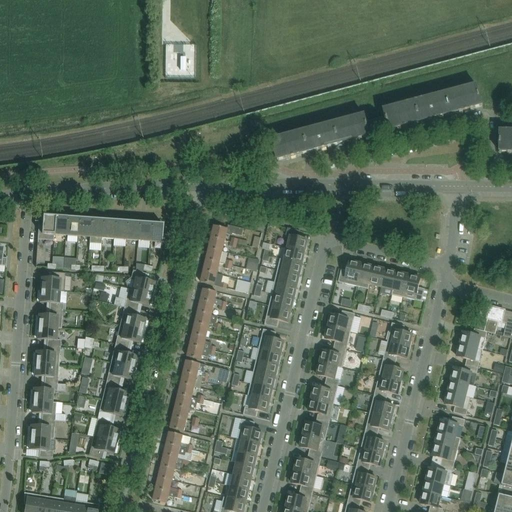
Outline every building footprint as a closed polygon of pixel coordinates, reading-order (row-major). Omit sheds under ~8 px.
[(451,114),(482,106),(476,85),(445,94),(451,114)] [(420,123),(451,114),(445,94),(415,102),(420,123)] [(389,131),(420,123),(415,102),(384,110),(389,131)] [(364,115),(333,124),(339,144),(370,136),(364,115)] [(308,152),(339,144),(333,124),(303,132),(308,152)] [(511,152),(511,131),(500,131),(499,152),(511,152)] [(277,161),(308,152),(303,132),(272,140),(277,161)] [(53,241),(53,235),(55,217),(42,217),(41,226),(39,226),(39,225),(38,225),(37,242),(38,242),(38,240),(53,241)] [(65,236),(67,218),(55,217),(53,235),(65,236)] [(77,237),(78,219),(67,218),(65,236),(77,237)] [(89,238),(90,220),(78,219),(77,237),(89,238)] [(101,239),(102,221),(90,220),(89,238),(89,244),(101,245),(101,239)] [(113,240),(114,222),(102,221),(101,239),(113,240)] [(125,240),(126,222),(114,222),(113,240),(125,240)] [(137,241),(138,223),(126,222),(125,240),(137,241)] [(149,242),(150,224),(138,223),(137,241),(149,242)] [(163,225),(150,224),(149,242),(165,243),(164,244),(165,245),(168,234),(167,234),(167,235),(162,235),(163,225)] [(225,241),(226,235),(232,236),(232,234),(242,236),(243,229),(228,226),(227,229),(226,229),(227,228),(221,226),(221,228),(214,226),(211,238),(225,241)] [(298,239),(300,231),(287,228),(285,236),(290,237),(287,249),(305,253),(308,241),(298,239)] [(222,253),(225,241),(211,238),(209,249),(222,253)] [(232,238),(231,243),(236,244),(246,246),(247,242),(232,238)] [(258,249),(260,239),(254,238),(252,248),(258,249)] [(96,262),(102,251),(90,245),(84,255),(96,262)] [(283,248),(280,259),(285,260),(302,265),(305,253),(287,249),(283,248)] [(220,264),(222,253),(209,249),(206,261),(220,264)] [(259,261),(248,259),(246,269),(257,272),(259,261)] [(299,276),(302,265),(285,260),(280,259),(277,271),(299,276)] [(217,275),(220,264),(206,261),(203,272),(217,275)] [(356,287),(362,265),(350,262),(347,271),(341,270),(338,282),(356,287)] [(369,285),(373,268),(362,265),(356,287),(368,290),(369,285)] [(381,288),(385,270),(373,268),(369,285),(381,288)] [(393,290),(397,273),(385,270),(381,288),(393,290)] [(130,279),(125,283),(128,290),(132,291),(153,296),(155,288),(153,287),(154,283),(144,281),(145,274),(132,271),(130,279)] [(296,288),(299,276),(277,271),(274,283),(296,288)] [(223,276),(217,275),(203,272),(201,283),(226,289),(227,285),(221,284),(223,276)] [(63,293),(65,274),(51,273),(51,280),(41,279),(40,283),(38,282),(37,291),(59,292),(63,293)] [(403,298),(408,276),(397,273),(393,290),(392,295),(403,298)] [(420,279),(408,276),(403,298),(422,302),(425,290),(418,288),(420,279)] [(250,282),(238,280),(235,291),(248,294),(250,282)] [(294,300),(296,288),(274,283),(272,294),(294,300)] [(151,304),(153,296),(132,291),(128,290),(125,301),(115,299),(113,306),(123,309),(136,311),(138,304),(148,307),(149,303),(151,304)] [(215,300),(217,293),(203,290),(201,301),(214,305),(220,306),(226,308),(227,303),(215,300)] [(58,304),(59,292),(37,291),(37,299),(39,299),(39,303),(49,304),(49,310),(62,311),(63,304),(58,304)] [(111,298),(117,299),(118,292),(107,291),(105,305),(110,306),(111,298)] [(291,311),(294,300),(272,294),(269,306),(291,311)] [(201,301),(198,313),(211,316),(214,305),(201,301)] [(288,323),(291,311),(269,306),(264,325),(277,328),(279,321),(288,323)] [(511,313),(485,307),(490,308),(484,332),(487,333),(495,335),(498,321),(506,323),(503,337),(510,339),(511,332),(511,313)] [(135,318),(136,311),(123,309),(119,327),(144,333),(146,325),(144,324),(145,320),(135,318)] [(61,330),(62,311),(49,310),(48,317),(38,316),(38,320),(35,319),(35,328),(57,329),(61,330)] [(350,333),(354,314),(342,311),(341,318),(331,315),(328,327),(350,333)] [(217,317),(211,316),(198,313),(195,324),(209,327),(215,328),(221,330),(222,325),(216,324),(217,317)] [(403,333),(404,326),(392,323),(387,342),(409,347),(412,335),(403,333)] [(206,338),(209,327),(195,324),(193,335),(206,338)] [(142,341),(144,333),(119,327),(115,345),(127,348),(129,341),(139,344),(140,340),(142,341)] [(346,351),(350,333),(328,327),(325,340),(335,342),(333,348),(346,351)] [(56,341),(57,329),(35,328),(34,336),(37,336),(36,340),(47,341),(46,347),(60,348),(60,341),(56,341)] [(482,351),(485,339),(487,333),(484,332),(474,329),(472,336),(463,333),(460,345),(482,351)] [(274,340),(276,333),(263,330),(259,349),(281,354),(284,342),(274,340)] [(205,343),(206,338),(193,335),(190,346),(203,350),(204,349),(209,351),(215,352),(216,348),(210,346),(211,344),(205,343)] [(92,350),(94,340),(85,338),(83,348),(92,350)] [(406,359),(409,347),(387,342),(383,360),(395,363),(397,357),(406,359)] [(126,355),(127,348),(115,345),(110,364),(136,370),(137,362),(135,361),(136,357),(126,355)] [(478,369),(482,351),(460,345),(457,357),(467,360),(465,366),(478,369)] [(204,349),(203,350),(190,346),(187,358),(201,361),(202,357),(208,358),(208,355),(214,356),(215,352),(209,351),(204,349)] [(58,366),(60,348),(46,347),(46,354),(35,353),(35,356),(33,356),(32,365),(58,366)] [(342,369),(346,351),(333,348),(332,354),(323,351),(320,364),(337,368),(342,369)] [(278,366),(281,354),(259,349),(256,361),(278,366)] [(230,368),(233,356),(227,355),(224,366),(230,368)] [(499,355),(498,360),(493,359),(492,365),(501,366),(503,355),(499,355)] [(394,369),(395,363),(383,360),(378,378),(400,383),(403,371),(394,369)] [(204,373),(206,366),(186,361),(184,373),(197,376),(209,379),(210,375),(204,373)] [(275,378),(278,366),(256,361),(253,373),(275,378)] [(134,378),(136,370),(110,364),(106,382),(119,385),(120,378),(130,381),(131,377),(134,378)] [(334,379),(337,368),(320,364),(317,376),(326,378),(325,384),(337,387),(339,380),(334,379)] [(57,385),(58,366),(32,365),(32,373),(34,373),(34,377),(44,377),(44,384),(57,385)] [(473,387),(478,369),(465,366),(464,372),(454,369),(451,381),(468,386),(473,387)] [(229,372),(219,370),(217,381),(219,382),(226,384),(229,372)] [(184,373),(181,384),(194,387),(194,388),(197,376),(184,373)] [(272,389),(275,378),(253,373),(250,384),(272,389)] [(203,378),(202,382),(208,383),(207,384),(218,387),(219,382),(217,381),(209,379),(203,378)] [(397,395),(400,383),(378,378),(374,396),(386,399),(388,393),(397,395)] [(465,397),(468,386),(451,381),(448,393),(465,397)] [(117,392),(119,385),(106,382),(101,401),(127,407),(129,398),(126,398),(127,394),(117,392)] [(65,385),(57,385),(44,384),(43,390),(33,390),(33,393),(30,393),(30,401),(51,403),(52,392),(64,393),(65,385)] [(192,398),(194,387),(181,384),(178,395),(192,398)] [(270,401),(272,389),(250,384),(247,396),(252,397),(270,401)] [(333,405),(337,387),(325,384),(324,390),(314,387),(311,400),(333,405)] [(448,393),(445,405),(455,407),(453,414),(466,417),(468,410),(470,399),(465,397),(448,393)] [(203,405),(204,401),(198,400),(192,398),(178,395),(176,406),(189,409),(195,411),(197,404),(203,405)] [(385,405),(386,399),(374,396),(369,414),(391,419),(394,407),(385,405)] [(267,413),(270,401),(252,397),(250,409),(245,408),(243,415),(256,418),(257,411),(267,413)] [(329,423),(333,405),(311,400),(308,412),(318,414),(316,420),(329,423)] [(30,401),(29,410),(31,410),(31,414),(42,414),(41,421),(54,422),(65,423),(65,416),(61,416),(62,404),(56,403),(51,403),(30,401)] [(125,415),(127,407),(101,401),(97,419),(110,422),(112,415),(122,418),(122,414),(125,415)] [(221,405),(204,401),(203,405),(220,409),(221,405)] [(186,421),(189,409),(176,406),(173,418),(186,421)] [(388,431),(391,419),(369,414),(365,432),(378,435),(379,429),(388,431)] [(184,432),(186,421),(173,418),(170,429),(184,432)] [(441,421),(438,433),(455,438),(458,426),(463,427),(465,421),(452,418),(451,424),(441,421)] [(108,429),(110,422),(97,419),(93,438),(118,444),(120,435),(118,435),(118,431),(108,429)] [(253,430),(254,423),(242,420),(237,439),(242,441),(259,445),(262,432),(253,430)] [(325,441),(329,423),(316,420),(315,426),(306,424),(303,436),(325,441)] [(53,440),(54,422),(41,421),(41,427),(30,427),(30,430),(28,430),(27,438),(49,440),(53,440)] [(376,441),(378,435),(365,432),(360,450),(382,455),(385,443),(376,441)] [(169,433),(166,445),(180,448),(183,436),(179,435),(169,433)] [(460,439),(455,438),(438,433),(435,445),(457,451),(460,439)] [(321,459),(325,441),(303,436),(300,448),(309,450),(308,456),(321,459)] [(48,451),(49,440),(27,438),(26,447),(29,447),(29,451),(39,451),(38,458),(52,459),(52,452),(48,451)] [(116,452),(118,444),(93,438),(88,456),(101,459),(103,452),(113,455),(114,451),(116,452)] [(257,456),(259,445),(242,441),(239,452),(257,456)] [(189,461),(191,450),(186,449),(180,448),(166,445),(164,456),(183,460),(189,461)] [(453,469),(457,451),(435,445),(432,457),(442,460),(440,465),(453,469)] [(322,460),(334,463),(338,449),(325,447),(322,460)] [(379,467),(382,455),(360,450),(356,468),(369,471),(370,465),(379,467)] [(254,468),(257,456),(239,452),(236,464),(254,468)] [(182,467),(183,460),(164,456),(161,467),(174,470),(181,471),(186,473),(188,468),(182,467)] [(316,477),(321,459),(308,456),(307,462),(297,460),(294,472),(316,477)] [(251,480),(254,468),(236,464),(234,476),(251,480)] [(326,465),(324,473),(335,476),(338,468),(326,465)] [(451,475),(453,469),(440,465),(439,471),(429,469),(426,481),(443,485),(446,474),(451,475)] [(172,481),(174,470),(161,467),(158,478),(172,481)] [(367,477),(369,471),(356,468),(351,486),(374,491),(377,479),(367,477)] [(312,495),(316,477),(294,472),(291,484),(301,486),(300,492),(312,495)] [(502,486),(499,496),(511,498),(511,477),(505,475),(502,486)] [(248,492),(251,480),(234,476),(231,487),(248,492)] [(169,492),(172,481),(158,478),(156,489),(169,492)] [(441,497),(443,488),(443,485),(426,481),(423,493),(441,497)] [(371,503),(374,491),(351,486),(347,504),(360,507),(361,501),(371,503)] [(246,503),(248,492),(231,487),(228,499),(246,503)] [(175,494),(169,492),(156,489),(153,501),(160,502),(160,504),(165,505),(165,503),(166,504),(168,497),(174,499),(174,498),(180,499),(181,496),(175,494)] [(303,511),(308,511),(312,495),(300,492),(298,498),(289,496),(286,508),(303,511)] [(438,508),(441,497),(423,493),(420,505),(430,507),(428,511),(442,511),(443,510),(438,508)] [(36,511),(39,496),(23,494),(23,506),(25,506),(23,511),(36,511)] [(48,511),(51,498),(39,496),(36,511),(48,511)] [(511,498),(499,496),(497,507),(511,510),(511,498)] [(60,511),(62,505),(63,500),(51,498),(48,511),(60,511)] [(243,511),(246,503),(228,499),(223,498),(220,511),(243,511)] [(85,511),(86,504),(75,502),(74,506),(72,511),(85,511)]
